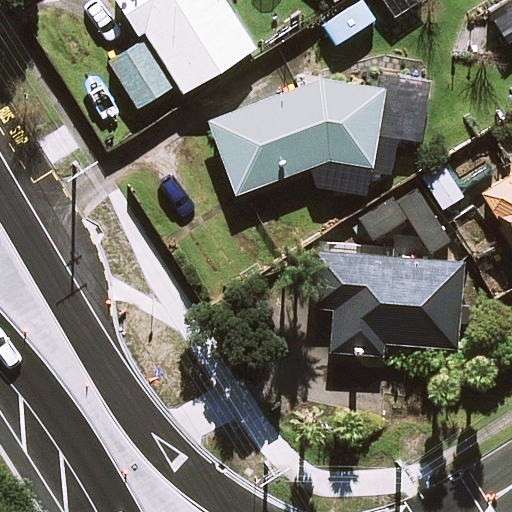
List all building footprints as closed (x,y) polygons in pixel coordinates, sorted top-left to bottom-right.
[(114,0),(138,39),(105,60),(134,106),(173,82),(178,90),(250,45),(221,0),(114,0)] [(418,0),(380,0),(391,17),(418,0)] [(346,36),(334,17),(295,41),(307,60),(346,36)] [(393,139),(420,141),(424,82),(303,74),(302,81),(205,123),(238,198),(309,167),(308,189),(369,193),(371,166),(391,168),(393,139)] [(441,158),(416,173),(439,211),(464,196),(441,158)] [(511,171),(476,195),(511,249),(511,171)] [(439,272),(441,233),(367,228),(365,253),(308,249),(304,306),(329,308),(326,349),(378,353),(379,341),(454,346),(459,273),(439,272)]
